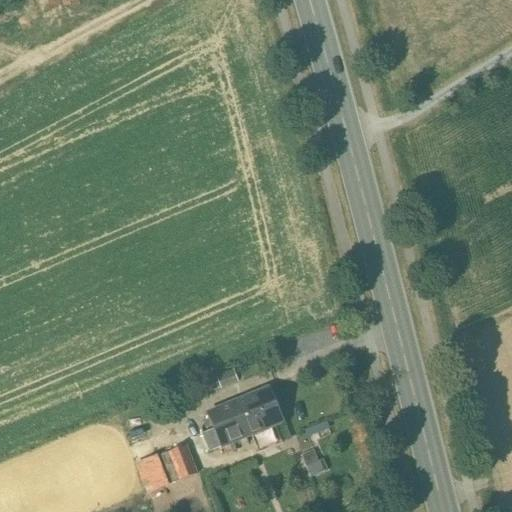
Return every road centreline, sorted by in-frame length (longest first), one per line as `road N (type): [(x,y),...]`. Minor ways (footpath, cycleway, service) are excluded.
road 1 (primary): [(444,511),(310,0)]
road 2 (track): [(0,80),(145,0)]
